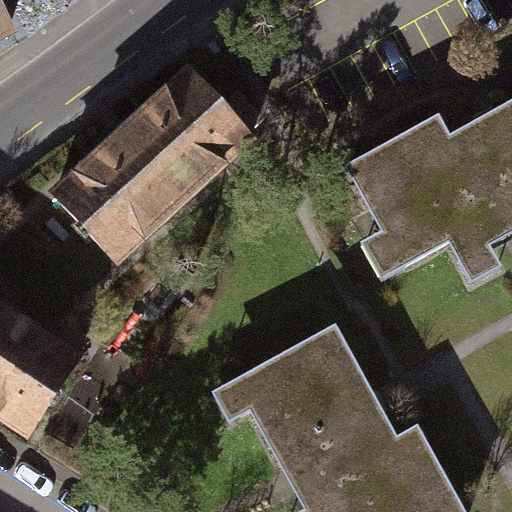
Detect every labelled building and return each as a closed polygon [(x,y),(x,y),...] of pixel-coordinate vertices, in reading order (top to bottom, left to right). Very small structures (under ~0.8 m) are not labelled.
[(0,0),(0,52),(21,42),(0,0)] [(193,70),(52,201),(122,276),(263,146),(193,70)] [(511,109),(453,142),(442,122),(351,173),(388,239),(375,246),(395,281),(453,249),(471,281),(500,264),(494,252),(511,242),(511,109)] [(0,304),(0,426),(33,448),(89,365),(0,304)] [(403,445),(343,334),(231,395),(247,425),(257,419),(307,511),(465,511),(423,434),(403,445)]
